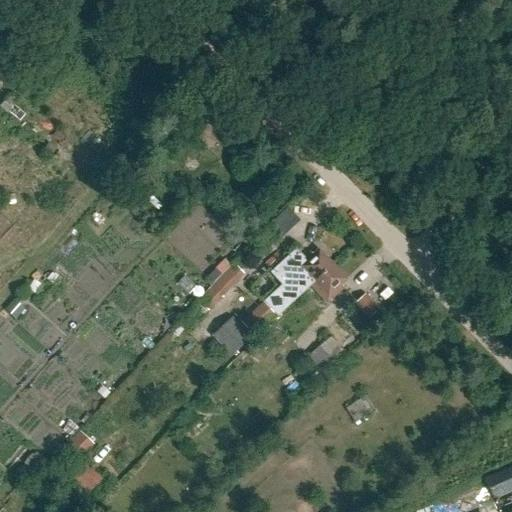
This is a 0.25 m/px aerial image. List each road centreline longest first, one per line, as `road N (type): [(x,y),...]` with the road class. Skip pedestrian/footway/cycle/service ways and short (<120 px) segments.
road 1 (track): [(160,0),(408,261)]
road 2 (track): [(511,151),(408,261)]
road 3 (track): [(408,261),(511,365)]
